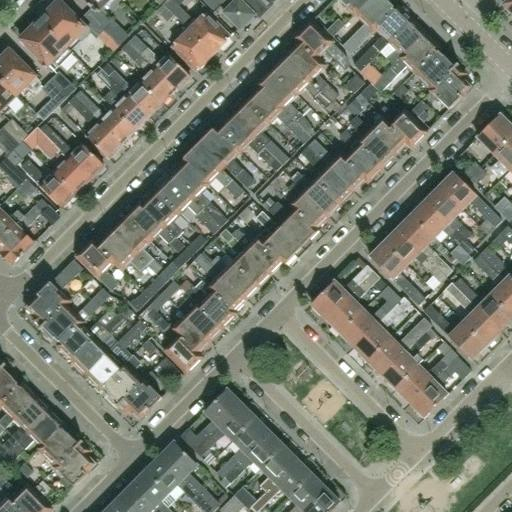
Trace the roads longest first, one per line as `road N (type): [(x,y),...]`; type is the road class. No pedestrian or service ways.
road 1 (residential): [(303,0),(3,299)]
road 2 (residential): [(278,313),(509,72)]
road 3 (residential): [(372,500),(234,355)]
road 4 (residential): [(278,313),(416,457)]
road 5 (residential): [(0,326),(131,457)]
road 6 (residential): [(131,457),(234,355)]
road 7 (residential): [(506,363),(416,457)]
